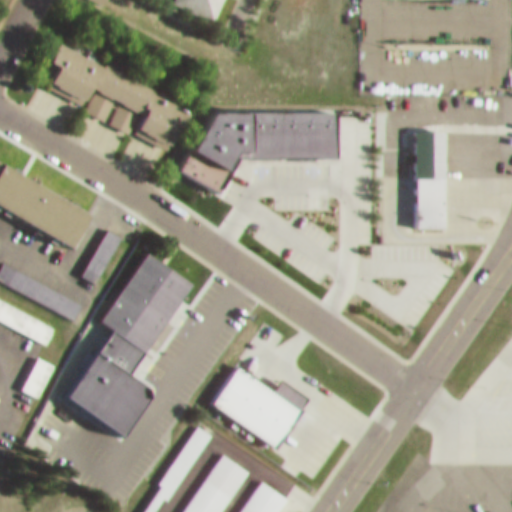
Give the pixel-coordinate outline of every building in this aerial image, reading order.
[(186,0),(217,13),(222,0),(186,0)] [(61,34),(53,52),(61,56),(51,79),(86,95),(84,101),(107,111),(107,112),(130,122),(134,115),(159,126),(177,86),(61,34)] [(6,154),(0,164),(0,192),(75,233),(92,201),(6,154)] [(402,166),(402,218),(431,218),(431,166),(402,166)] [(194,271),(144,240),(99,311),(149,342),(194,271)] [(16,259),(3,252),(0,257),(0,270),(8,274),(16,259)] [(0,309),(47,331),(55,313),(0,288),(0,309)] [(300,346),(271,329),(250,363),(236,355),(210,398),(279,438),(303,398),(278,384),(300,346)] [(20,380),(38,388),(54,354),(37,346),(20,380)] [(138,508),(144,511),(154,511),(209,423),(194,414),(138,508)]
